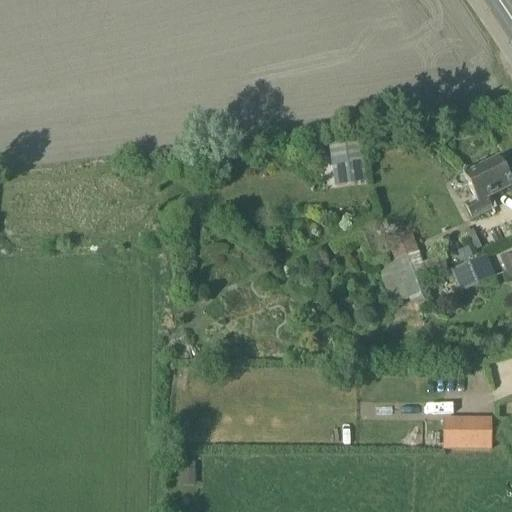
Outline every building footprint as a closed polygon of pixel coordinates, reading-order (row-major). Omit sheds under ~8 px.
[(361,135),(328,139),(335,187),(367,183),(361,135)] [(491,211),(486,201),(511,189),(504,175),(507,173),(502,165),(500,166),(498,163),(479,173),(477,169),(461,177),(462,178),(455,182),(454,186),(456,189),(460,191),(467,187),(476,206),(470,209),(467,204),(463,206),(471,222),(491,211)] [(406,230),(393,238),(402,253),(415,245),(406,230)] [(426,278),(422,265),(418,253),(376,269),(389,306),(407,300),(403,287),(427,278),(426,278)] [(511,257),(501,262),(508,279),(511,277),(511,257)] [(422,265),(426,278),(445,271),(441,258),(422,265)] [(484,258),(450,273),(460,295),(494,280),(484,258)] [(443,425),(443,455),(490,455),(490,425),(443,425)]
